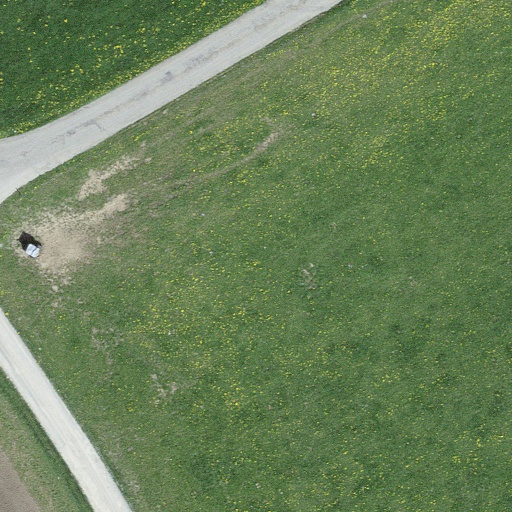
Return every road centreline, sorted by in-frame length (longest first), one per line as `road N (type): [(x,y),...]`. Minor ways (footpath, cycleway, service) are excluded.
road 1 (unclassified): [(309,0),(0,172)]
road 2 (track): [(105,511),(0,336)]
